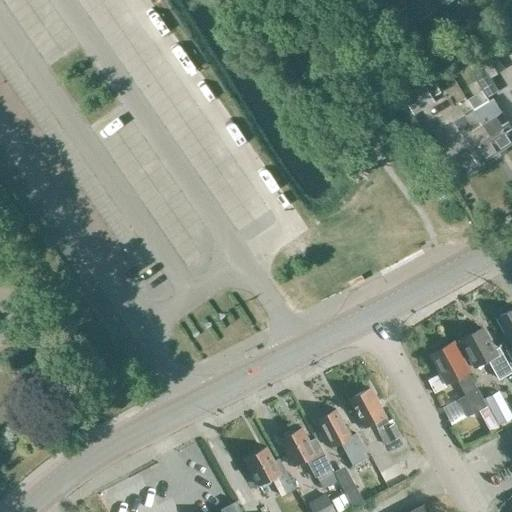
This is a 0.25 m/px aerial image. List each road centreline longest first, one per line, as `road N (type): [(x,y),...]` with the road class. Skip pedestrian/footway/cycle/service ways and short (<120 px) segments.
road 1 (unclassified): [(185,408),(162,361),(0,120)]
road 2 (unclassified): [(477,511),(369,316)]
road 3 (tertiary): [(185,408),(369,316)]
road 4 (tertiary): [(23,511),(80,466),(185,408)]
road 5 (tertiary): [(369,316),(511,237)]
